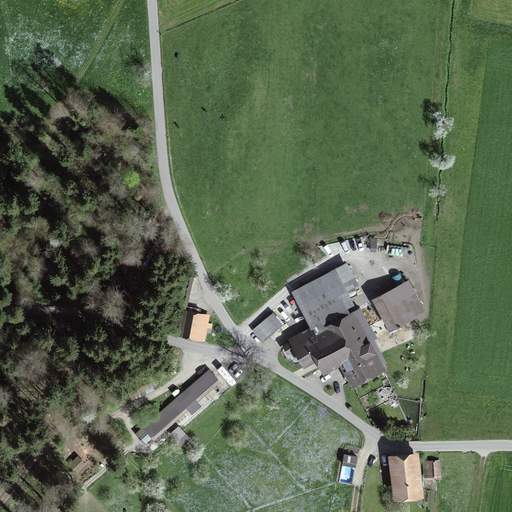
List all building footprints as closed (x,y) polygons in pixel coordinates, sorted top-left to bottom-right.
[(298,293),(306,308),(344,288),(335,273),(298,293)] [(422,310),(407,282),(381,296),(396,324),(422,310)] [(289,352),(296,348),(305,364),(319,357),(326,371),(345,360),(355,379),(382,365),(354,311),(348,314),(342,303),(319,315),(323,322),(291,338),(292,341),(285,345),(289,352)] [(188,312),(184,334),(204,338),(208,316),(188,312)] [(280,326),(270,314),(253,329),(262,341),(280,326)] [(209,370),(185,391),(193,400),(217,379),(209,370)] [(193,400),(185,391),(143,427),(145,430),(149,434),(151,436),(186,406),(191,412),(198,405),(193,400)] [(180,427),(172,434),(181,443),(188,437),(180,427)] [(149,434),(145,430),(139,435),(143,440),(149,434)] [(419,481),(419,479),(428,478),(427,473),(416,475),(414,454),(394,457),(398,494),(418,491),(417,482),(419,481)] [(345,455),(344,461),(356,463),(357,457),(345,455)] [(70,464),(77,470),(84,463),(78,457),(70,464)] [(431,475),(438,474),(437,461),(430,462),(431,475)]
